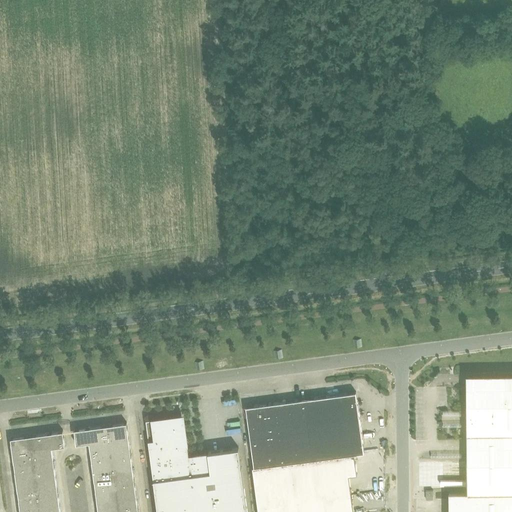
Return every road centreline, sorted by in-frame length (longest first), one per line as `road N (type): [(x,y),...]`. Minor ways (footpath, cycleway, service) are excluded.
road 1 (tertiary): [(0,336),(511,267)]
road 2 (unclassified): [(0,408),(400,353)]
road 3 (unclassified): [(403,511),(400,353)]
